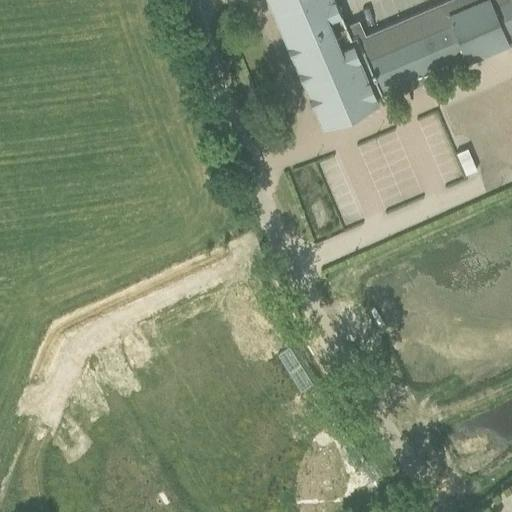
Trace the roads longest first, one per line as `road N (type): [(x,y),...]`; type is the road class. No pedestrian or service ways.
road 1 (unclassified): [(442,511),(379,421),(275,237),(184,0)]
road 2 (unknown): [(511,168),(292,268)]
